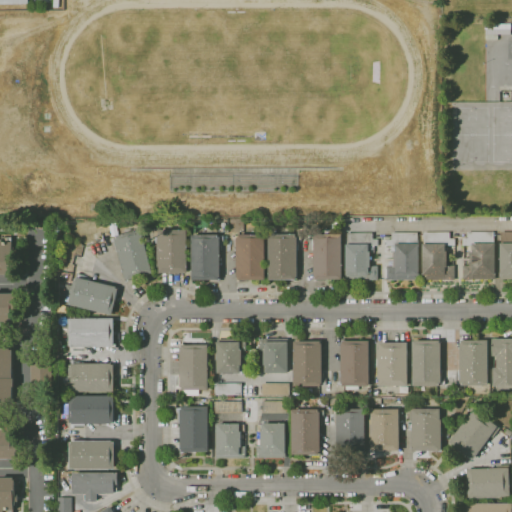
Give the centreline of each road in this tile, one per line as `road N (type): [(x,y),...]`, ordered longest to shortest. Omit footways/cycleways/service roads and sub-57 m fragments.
road 1 (residential): [(511,310),(174,309),(156,317)]
road 2 (residential): [(423,490),(404,483),(179,488),(155,481)]
road 3 (residential): [(34,284),(26,407),(35,511)]
road 4 (residential): [(156,317),(148,332),(155,481)]
